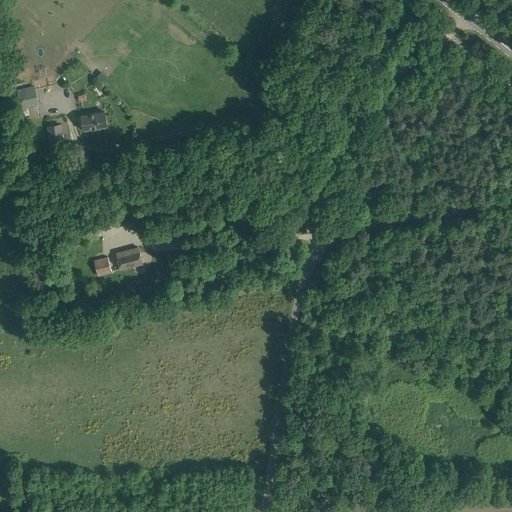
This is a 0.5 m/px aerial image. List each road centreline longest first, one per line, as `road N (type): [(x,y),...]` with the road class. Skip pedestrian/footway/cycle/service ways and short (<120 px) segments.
road 1 (unclassified): [(261,511),(310,262),(332,240),(370,224),(511,200)]
road 2 (unclassified): [(77,139),(280,113),(397,75),(476,24)]
